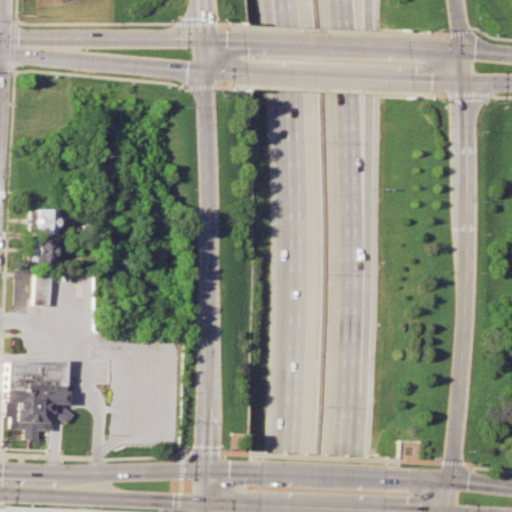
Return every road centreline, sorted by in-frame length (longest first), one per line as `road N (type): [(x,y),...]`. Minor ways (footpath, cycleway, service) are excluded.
road 1 (motorway): [(343,511),(354,364),(355,120),(341,0)]
road 2 (motorway): [(284,0),(300,188),(284,511)]
road 3 (tertiary): [(446,480),(463,277),(446,0)]
road 4 (tertiary): [(201,39),(201,511)]
road 5 (secondary): [(0,46),(201,73)]
road 6 (secondary): [(201,39),(39,36),(0,45)]
road 7 (secondary): [(239,73),(403,78)]
road 8 (secondary): [(407,45),(248,41)]
road 9 (secondary): [(245,470),(110,471),(90,484)]
road 10 (secondary): [(90,484),(114,497),(244,502)]
road 11 (secondary): [(244,502),(394,509)]
road 12 (secondary): [(395,477),(245,470)]
road 13 (motorway): [(355,120),(364,0)]
